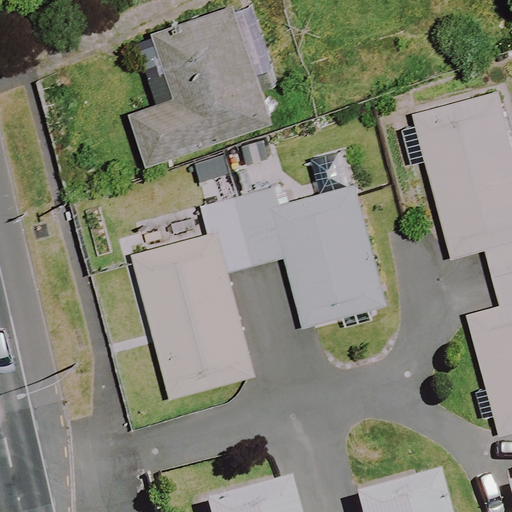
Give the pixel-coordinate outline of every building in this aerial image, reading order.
[(272,123),(234,11),(156,38),(177,99),(133,114),(151,165),(272,123)] [(511,143),(498,90),(413,113),(452,258),(485,249),(493,277),(500,306),(468,314),(500,435),(511,431),(511,143)] [(285,257),(304,328),(387,306),(355,185),(281,205),(276,185),(235,195),(202,204),(210,236),(134,256),(171,398),(255,376),(228,272),(254,265),(285,257)] [(511,511),(511,484),(500,488),(506,511),(511,511)] [(315,511),(312,498),(256,511),(315,511)]
